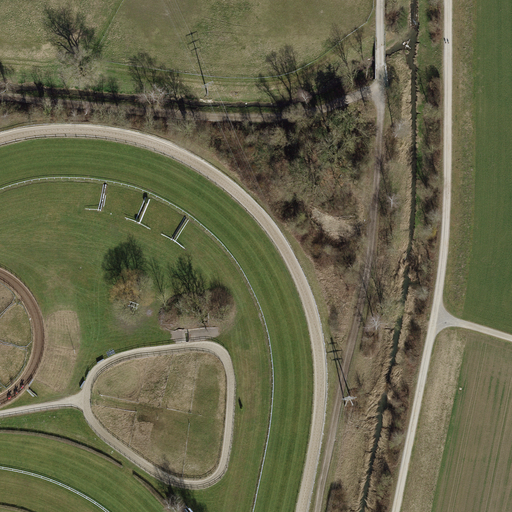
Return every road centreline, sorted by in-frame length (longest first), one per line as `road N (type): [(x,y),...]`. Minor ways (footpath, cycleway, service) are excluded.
road 1 (track): [(301,511),(320,406),(318,342),(290,257),(246,200),(186,157),(121,135),(47,131),(0,140)]
road 2 (track): [(379,0),(370,247),(317,511)]
road 3 (track): [(103,433),(167,479),(213,479),(230,416),(222,355),(190,346),(109,361),(86,387),(95,425)]
road 4 (track): [(511,339),(436,314),(445,239),(448,0)]
road 5 (track): [(379,89),(280,119),(0,96)]
road 6 (track): [(436,314),(395,511)]
road 7 (track): [(13,390),(32,364),(38,332),(28,300),(0,274)]
